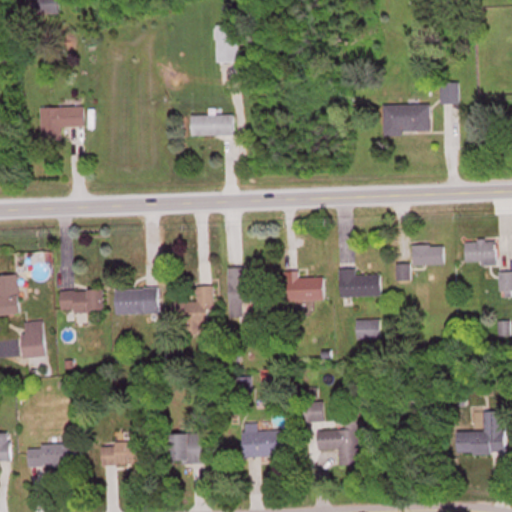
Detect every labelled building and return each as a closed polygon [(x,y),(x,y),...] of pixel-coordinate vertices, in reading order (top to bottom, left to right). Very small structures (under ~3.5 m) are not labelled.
[(63,0),(37,0),(38,19),(63,19),(63,0)] [(221,28),(221,65),(244,65),(244,28),(221,28)] [(463,106),(463,85),(445,85),(445,106),(463,106)] [(388,107),(388,136),(435,136),(435,107),(388,107)] [(46,110),(46,141),(66,141),(66,129),(89,129),(89,110),(46,110)] [(195,139),(239,139),(239,118),(195,118),(195,139)] [(502,267),(502,244),(469,244),(469,267),(502,267)] [(449,268),(449,249),(417,249),(417,268),(449,268)] [(329,280),(250,282),(250,271),(233,271),(235,320),(248,320),(248,306),(330,304),(329,280)] [(362,272),(345,272),(346,300),(386,299),(386,278),(362,278),(362,272)] [(0,279),(0,299),(1,299),(2,319),(26,318),(23,278),(0,279)] [(217,289),(201,290),(202,305),(178,305),(179,328),(219,327),(217,289)] [(164,317),(164,292),(121,292),(121,317),(164,317)] [(66,293),(66,315),(111,315),(111,293),(66,293)] [(361,342),(386,342),(386,323),(361,323),(361,342)] [(502,339),(511,339),(511,323),(502,324),(502,339)] [(30,361),(51,360),(49,325),(28,325),(30,361)] [(329,423),(329,406),(317,406),(317,423),(329,423)] [(462,457),(510,457),(509,413),(489,414),(489,433),(461,434),(462,457)] [(344,451),(345,468),(366,467),(364,419),(351,419),(351,432),(323,434),(324,452),(344,451)] [(263,433),(263,426),(249,426),(250,459),(299,458),(299,433),(263,433)] [(0,436),(14,436),(14,440),(14,444),(14,449),(14,454),(14,458),(14,464),(0,464),(0,436)] [(211,436),(179,436),(179,467),(211,467),(211,436)] [(151,468),(151,445),(107,445),(107,468),(151,468)] [(88,447),(34,447),(34,470),(88,470),(88,447)]
